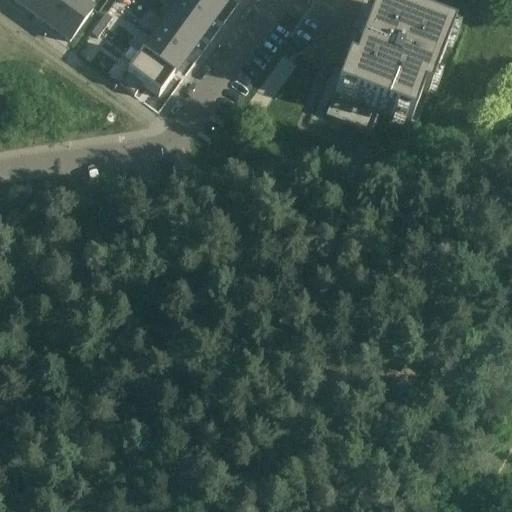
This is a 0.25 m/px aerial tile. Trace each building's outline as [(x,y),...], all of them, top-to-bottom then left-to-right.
[(20,0),(16,5),(34,18),(47,0),(20,0)] [(47,0),(34,18),(52,31),(74,0),(47,0)] [(75,0),(74,0),(52,31),(69,44),(93,12),(76,0),(75,0)] [(181,0),(179,4),(211,27),(223,10),(209,0),(181,0)] [(209,0),(223,10),(230,0),(209,0)] [(179,4),(166,22),(198,45),(211,27),(179,4)] [(345,67),(325,119),(371,136),(379,114),(416,128),(451,35),(375,7),(351,69),(345,67)] [(105,16),(98,26),(105,31),(112,21),(105,16)] [(166,22),(153,39),(185,62),(198,45),(166,22)] [(98,26),(91,36),(98,40),(105,31),(98,26)] [(153,39),(141,56),(172,80),(185,62),(153,39)] [(141,56),(118,87),(134,98),(142,88),(158,99),(172,80),(141,56)]
